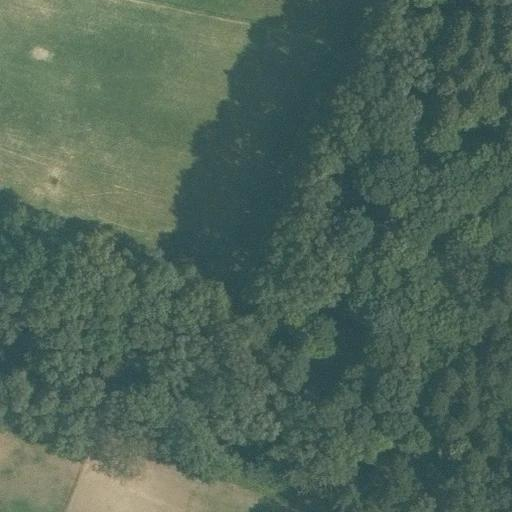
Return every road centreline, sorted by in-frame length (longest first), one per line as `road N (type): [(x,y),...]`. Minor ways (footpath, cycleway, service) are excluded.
road 1 (track): [(0,314),(389,441)]
road 2 (track): [(389,441),(511,483)]
